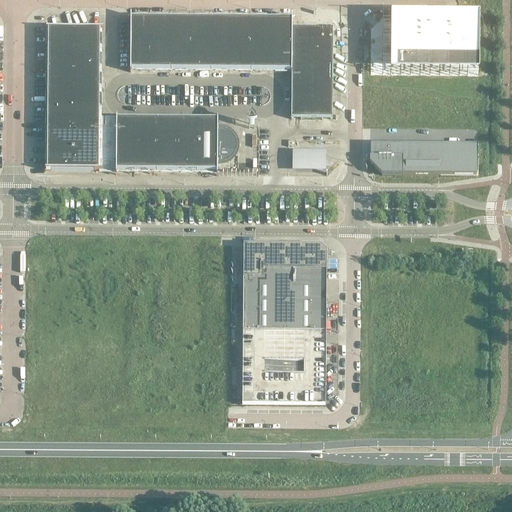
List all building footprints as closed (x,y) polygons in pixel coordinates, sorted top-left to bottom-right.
[(382,17),(370,29),(370,75),(479,76),(479,18),(382,17)] [(150,71),(150,20),(131,19),(130,19),(130,73),(131,73),(131,71),(132,71),(132,70),(140,70),(140,71),(150,71)] [(170,71),(171,20),(150,20),(150,71),(152,71),(152,70),(160,70),(160,71),(170,71)] [(190,71),(191,20),(171,20),(170,71),(172,71),(180,71),(190,71)] [(211,72),(211,20),(191,20),(190,71),(192,71),(200,71),(202,71),(209,71),(211,72)] [(231,72),(231,20),(211,20),(211,72),(212,72),(212,71),(220,71),(220,72),(222,72),(222,71),(229,71),(229,72),(231,72)] [(251,72),(252,20),(231,20),(231,72),(232,72),(232,71),(240,71),(240,72),(251,72)] [(271,72),(272,20),(252,20),(251,72),(252,72),(252,71),(260,71),(260,72),(271,72)] [(291,72),(292,29),(292,20),(291,20),(291,21),(272,20),(271,72),(282,72),(291,72)] [(332,120),(333,29),(292,29),(291,72),(291,74),(291,120),(332,120)] [(99,51),(99,31),(100,31),(100,30),(95,30),(52,30),(46,30),(46,31),(48,31),(48,42),(48,49),(48,50),(99,51)] [(99,71),(99,51),(48,50),(48,62),(48,69),(48,70),(99,71)] [(99,91),(99,71),(48,70),(47,82),(48,82),(48,89),(47,89),(47,91),(99,91)] [(99,111),(99,91),(47,91),(47,102),(48,102),(48,109),(47,109),(47,111),(99,111)] [(99,131),(99,111),(47,111),(47,122),(48,122),(48,129),(47,129),(47,131),(99,131)] [(136,172),(136,120),(126,120),(126,121),(118,121),(118,120),(117,120),(117,118),(116,118),(116,172),(136,172)] [(217,164),(217,129),(217,125),(218,125),(218,119),(217,119),(217,121),(215,121),(208,121),(197,121),(197,172),(216,172),(216,173),(217,173),(217,168),(217,164)] [(156,172),(156,120),(145,120),(145,121),(138,121),(138,120),(136,120),(136,172),(156,172)] [(176,172),(177,121),(166,120),(166,121),(159,121),(159,120),(156,120),(156,172),(176,172)] [(197,172),(197,121),(186,121),(178,121),(178,120),(177,121),(176,172),(197,172)] [(236,149),(237,145),(236,142),(234,138),(232,135),(228,132),(224,130),(220,129),(217,129),(217,164),(224,163),(228,162),(232,159),(234,155),(236,151),(236,149)] [(99,151),(99,131),(47,131),(47,142),(48,142),(48,149),(47,149),(47,151),(99,151)] [(478,178),(478,160),(477,160),(477,146),(370,146),(370,147),(371,147),(371,155),(370,155),(370,159),(369,159),(369,165),(381,177),(402,177),(440,177),(440,178),(478,178)] [(98,171),(99,151),(47,151),(47,152),(48,152),(48,160),(47,160),(47,162),(48,162),(48,169),(47,169),(47,171),(45,171),(51,171),(94,172),(99,172),(99,171),(98,171)] [(328,174),(328,153),(295,153),(295,174),(328,174)] [(326,333),(326,281),(326,252),(321,247),(243,246),(243,332),(326,333)] [(326,345),(242,344),(242,406),(243,406),(325,407),(326,345)]
